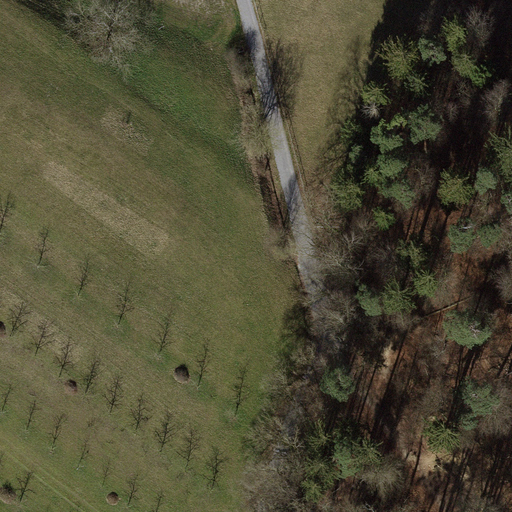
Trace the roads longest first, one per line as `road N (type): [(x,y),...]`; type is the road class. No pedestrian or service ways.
road 1 (track): [(313,281),(242,0)]
road 2 (track): [(256,511),(313,281)]
